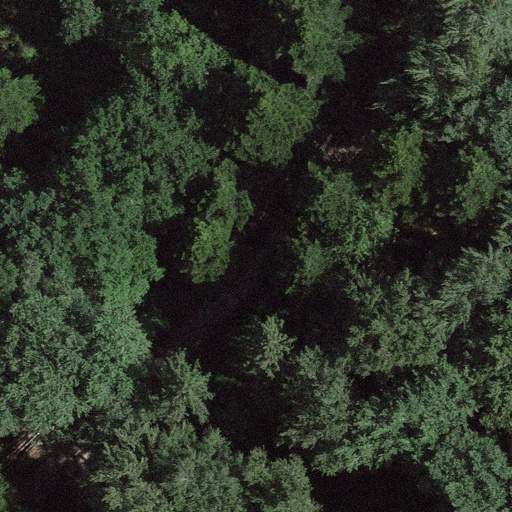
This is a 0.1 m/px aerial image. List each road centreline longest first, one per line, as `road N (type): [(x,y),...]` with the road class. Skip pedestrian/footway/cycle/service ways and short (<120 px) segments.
road 1 (unclassified): [(10,511),(254,263),(487,0)]
road 2 (track): [(306,0),(255,93),(130,390)]
